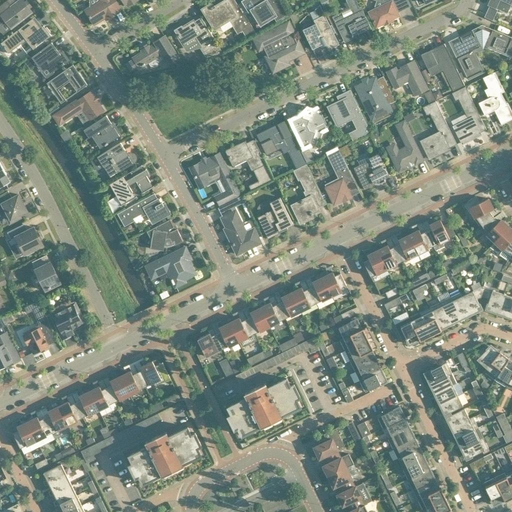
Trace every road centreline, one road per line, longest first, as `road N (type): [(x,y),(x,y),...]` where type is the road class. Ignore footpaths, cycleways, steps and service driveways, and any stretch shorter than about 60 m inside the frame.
road 1 (residential): [(163,157),(459,12),(465,0)]
road 2 (residential): [(120,345),(0,121)]
road 3 (tertiary): [(494,161),(338,239)]
road 4 (residential): [(470,511),(400,368)]
road 5 (residential): [(235,290),(163,157)]
road 6 (residential): [(400,368),(338,239)]
road 7 (residential): [(280,456),(293,435),(394,386)]
road 8 (tertiary): [(120,345),(0,405)]
road 9 (tertiary): [(235,290),(120,345)]
road 10 (residential): [(163,157),(95,51)]
road 11 (residential): [(511,338),(485,328),(400,368)]
